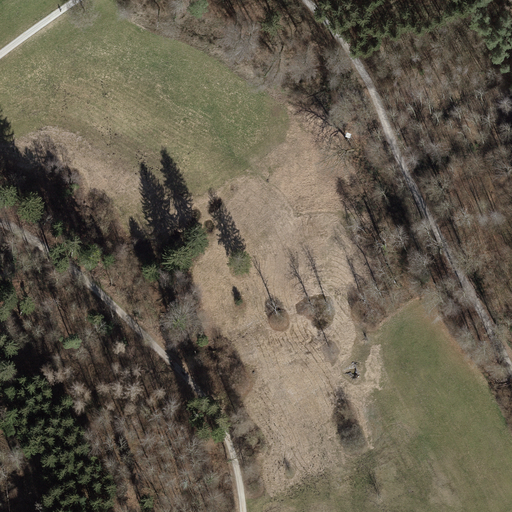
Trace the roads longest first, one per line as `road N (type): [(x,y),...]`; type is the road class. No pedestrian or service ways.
road 1 (track): [(511,356),(420,200),(375,83),(336,25),(307,0)]
road 2 (track): [(239,511),(236,475),(192,388),(95,288),(32,236),(0,221)]
